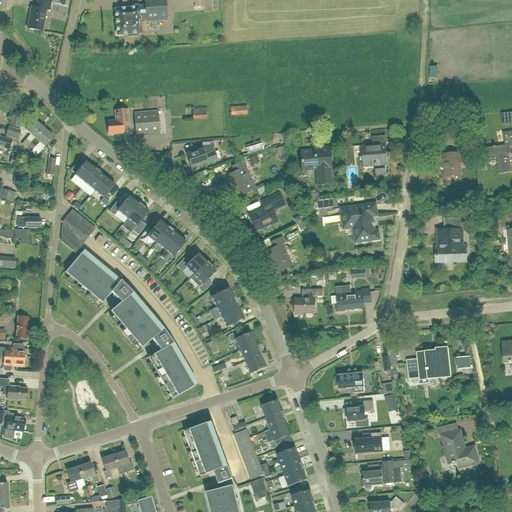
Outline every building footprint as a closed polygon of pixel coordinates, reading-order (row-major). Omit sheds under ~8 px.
[(49,10),(51,2),(41,0),(38,0),(37,8),(31,7),(27,28),(42,31),(46,9),(49,10)] [(115,9),(117,36),(127,35),(127,37),(137,36),(137,34),(141,34),(140,20),(146,20),(146,21),(166,20),(164,0),(144,0),(145,7),(138,8),(138,6),(129,6),(129,8),(115,9)] [(149,23),(150,31),(161,30),(160,21),(149,23)] [(231,116),(247,115),(246,106),(230,106),(230,107),(231,116)] [(206,118),(207,118),(206,107),(192,108),(193,120),(206,119),(206,118)] [(10,125),(19,128),(20,128),(25,113),(14,110),(10,125)] [(123,132),(129,131),(128,110),(115,111),(115,121),(108,122),(109,134),(123,133),(123,132)] [(160,134),(158,111),(134,113),(136,136),(160,134)] [(25,149),(43,128),(34,120),(25,131),(31,135),(27,140),(26,139),(21,145),(25,149)] [(18,139),(21,131),(9,127),(6,135),(18,139)] [(30,153),(39,143),(43,147),(52,137),(43,128),(25,149),(30,153)] [(458,138),(457,131),(442,133),(443,146),(458,144),(458,143),(461,143),(461,138),(458,138)] [(511,131),(503,133),(505,146),(486,148),(488,160),(497,158),(499,174),(511,172),(511,158),(510,147),(511,147),(511,131)] [(0,136),(0,134),(0,133),(0,146),(9,150),(12,141),(0,136)] [(190,167),(206,162),(206,163),(216,159),(214,151),(213,151),(213,143),(202,143),(202,149),(186,154),(190,167)] [(363,168),(375,167),(376,177),(386,176),(386,166),(388,166),(386,143),(361,146),(363,168)] [(330,169),(331,168),(329,147),(320,148),(320,150),(315,151),(315,150),(300,151),(301,161),(300,161),(301,171),(319,169),(319,176),(316,176),(317,185),(331,183),(330,169)] [(461,176),(460,164),(465,163),(464,152),(443,154),(445,177),(461,176)] [(252,165),(259,162),(256,155),(249,158),(252,165)] [(53,175),(55,159),(49,158),(46,174),(53,175)] [(253,190),(243,168),(246,166),(243,160),(232,166),(234,172),(229,175),(239,197),(253,190)] [(84,183),(95,169),(85,162),(79,170),(74,166),(70,171),(75,175),(74,175),(84,183)] [(95,169),(84,183),(94,191),(105,177),(100,173),(95,169)] [(105,177),(94,191),(103,198),(100,202),(106,206),(109,202),(104,198),(115,185),(105,177)] [(16,193),(2,189),(0,196),(0,199),(1,200),(13,203),(16,193)] [(64,197),(70,201),(74,196),(68,192),(64,197)] [(279,193),(260,202),(263,208),(248,215),(255,231),(270,224),(271,226),(278,222),(272,211),(285,205),(279,193)] [(114,215),(117,211),(127,219),(138,204),(129,196),(122,205),(117,201),(109,211),(114,215)] [(73,207),(78,211),(81,207),(76,203),(73,207)] [(141,221),(148,212),(144,209),(144,208),(139,204),(138,204),(127,219),(136,226),(133,230),(138,235),(146,225),(141,221)] [(378,232),(374,232),(372,217),(377,216),(376,205),(341,209),(344,229),(354,228),(356,243),(379,240),(378,232)] [(95,229),(72,210),(62,222),(60,242),(75,254),(95,229)] [(25,218),(25,228),(40,228),(40,218),(25,218)] [(438,255),(438,257),(438,262),(463,262),(463,243),(460,243),(460,231),(468,231),(468,219),(446,219),(446,231),(440,231),(440,245),(442,245),(442,249),(438,249),(438,255)] [(159,221),(147,236),(156,243),(168,228),(159,221)] [(303,224),(297,226),(300,232),(305,230),(303,224)] [(168,228),(156,243),(164,250),(177,235),(172,231),(173,231),(168,227),(168,228)] [(133,234),(130,239),(136,242),(139,237),(133,234)] [(94,241),(98,244),(103,238),(99,235),(94,241)] [(177,235),(164,250),(173,257),(185,242),(177,235)] [(278,273),(292,266),(282,244),(285,243),(282,236),(270,242),(273,248),(267,251),(278,273)] [(65,273),(102,304),(111,293),(117,284),(81,253),(65,273)] [(139,254),(135,258),(140,262),(143,259),(139,254)] [(190,279),(207,262),(202,258),(198,254),(189,262),(185,258),(176,266),(181,271),(185,267),(193,275),(190,279)] [(143,259),(140,262),(145,267),(148,263),(143,259)] [(212,268),(207,262),(190,279),(198,288),(197,288),(202,293),(211,285),(207,280),(216,272),(212,268)] [(153,266),(149,269),(154,274),(157,271),(153,266)] [(351,271),(352,279),(366,278),(365,270),(351,271)] [(120,281),(117,284),(111,293),(121,302),(130,296),(133,293),(120,281)] [(351,294),(351,287),(337,288),(337,295),(338,305),(336,305),(337,312),(345,312),(345,310),(365,308),(364,303),(372,303),(371,290),(362,290),(362,293),(351,294)] [(228,289),(210,298),(216,308),(233,299),(228,289)] [(316,314),(316,296),(323,296),(323,290),(304,290),(304,300),(296,299),(295,315),(304,316),(304,314),(316,314)] [(160,332),(130,296),(121,302),(110,312),(120,324),(131,336),(141,348),(152,339),(160,332)] [(233,299),(216,308),(221,317),(238,308),(236,304),(236,303),(234,298),(233,299)] [(238,308),(221,317),(226,327),(244,318),(238,308)] [(0,327),(14,325),(12,310),(0,312),(0,327)] [(17,316),(15,338),(27,339),(29,317),(17,316)] [(163,329),(160,332),(152,339),(160,351),(170,346),(173,344),(163,329)] [(235,340),(239,351),(255,344),(250,333),(235,340),(232,334),(227,336),(230,342),(235,340)] [(210,355),(218,352),(213,341),(206,344),(210,355)] [(511,341),(502,343),(505,364),(511,362),(511,341)] [(239,351),(244,363),(260,356),(261,355),(258,350),(255,344),(239,351)] [(177,359),(170,346),(160,351),(148,358),(156,372),(164,386),(172,399),(194,387),(185,373),(177,359)] [(11,370),(11,366),(15,367),(16,356),(12,355),(12,349),(4,348),(0,347),(0,359),(0,360),(1,356),(4,357),(3,366),(4,366),(3,369),(5,371),(9,371),(11,370)] [(421,380),(451,377),(447,348),(437,349),(437,351),(418,353),(419,362),(408,363),(410,379),(421,378),(421,380)] [(16,356),(15,367),(24,367),(25,349),(12,349),(12,355),(16,356)] [(265,367),(260,356),(244,363),(249,374),(265,367)] [(385,372),(391,371),(392,371),(390,356),(382,357),(385,372)] [(459,362),(461,374),(473,372),(471,360),(459,362)] [(363,374),(338,377),(340,390),(353,389),(354,394),(365,393),(363,374)] [(0,379),(0,386),(4,387),(3,395),(8,395),(7,400),(18,401),(18,400),(26,400),(27,389),(19,388),(20,387),(8,387),(9,380),(0,379)] [(266,419),(282,412),(278,401),(261,407),(266,419)] [(360,407),(347,408),(348,422),(366,421),(365,412),(374,411),(373,401),(359,402),(360,407)] [(390,412),(398,410),(396,401),(388,402),(390,412)] [(0,411),(0,424),(1,424),(2,420),(7,421),(5,430),(4,438),(13,439),(14,431),(23,433),(25,419),(16,418),(16,415),(8,414),(8,413),(0,411)] [(266,419),(270,430),(287,424),(282,412),(266,419)] [(212,414),(207,415),(222,461),(227,459),(212,414)] [(219,453),(214,438),(208,423),(185,432),(190,447),(196,462),(201,477),(215,472),(224,468),(219,453)] [(438,428),(440,436),(444,435),(447,446),(444,447),(449,464),(458,462),(459,469),(473,465),(479,464),(475,447),(468,448),(468,449),(466,450),(461,431),(459,431),(457,423),(438,428)] [(275,442),(291,436),(287,424),(270,430),(274,441),(270,443),(272,450),(277,448),(275,442)] [(356,454),(383,452),(381,433),(369,434),(368,439),(355,440),(356,454)] [(255,445),(261,443),(259,437),(253,439),(255,445)] [(281,466),(299,458),(295,448),(277,455),(281,466)] [(131,463),(129,463),(125,451),(113,455),(117,468),(119,475),(134,470),(131,463)] [(117,468),(113,455),(101,459),(105,471),(103,472),(105,479),(110,477),(109,470),(117,468)] [(281,466),(285,476),(303,469),(299,458),(281,466)] [(373,488),(372,486),(383,485),(383,484),(385,484),(385,485),(395,484),(395,483),(402,483),(401,468),(404,468),(403,461),(391,462),(392,464),(379,465),(380,472),(364,473),(365,487),(365,489),(367,491),(372,491),(373,488)] [(78,467),(82,479),(90,476),(93,483),(98,481),(96,474),(94,475),(90,463),(78,467)] [(228,466),(224,468),(215,472),(219,484),(233,479),(228,466)] [(77,490),(75,482),(82,479),(78,467),(65,471),(69,483),(65,484),(69,493),(77,490)] [(308,479),(303,469),(285,476),(289,487),(308,479)] [(141,492),(147,490),(143,478),(137,480),(141,492)] [(257,500),(268,495),(262,479),(251,483),(257,500)] [(0,496),(8,496),(7,484),(0,484),(0,496)] [(106,496),(103,485),(97,487),(100,498),(106,496)] [(240,511),(234,486),(206,493),(211,511),(240,511)] [(109,499),(116,497),(113,487),(106,489),(109,499)] [(291,496),(294,507),(313,502),(311,491),(291,496)] [(8,496),(0,496),(0,509),(9,509),(8,496)] [(70,504),(69,497),(69,496),(55,498),(56,505),(70,504)] [(139,511),(155,511),(150,497),(136,501),(139,511)] [(392,502),(371,504),(372,511),(391,511),(391,509),(398,508),(401,510),(405,505),(396,498),(392,502)] [(295,511),(316,511),(313,502),(294,507),(295,511)]
